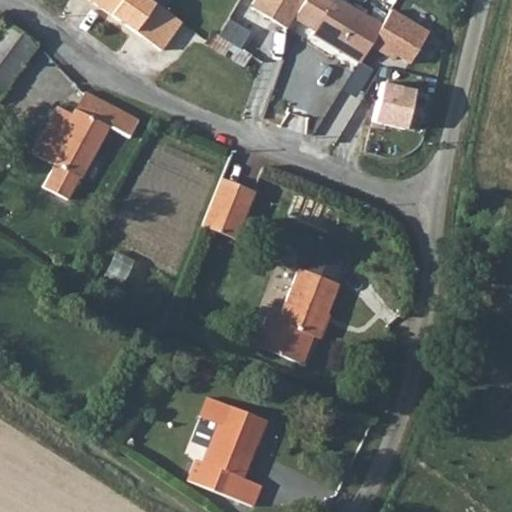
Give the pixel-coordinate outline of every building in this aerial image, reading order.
[(88,0),(161,49),(180,19),(154,2),(151,5),(143,0),(88,0)] [(327,0),(277,0),(271,10),(311,35),(309,38),(356,68),(378,33),(327,0)] [(0,91),(34,43),(4,22),(0,27),(0,91)] [(386,79),(373,119),(423,136),(437,96),(386,79)] [(53,166),(41,187),(65,200),(77,178),(79,179),(99,140),(119,151),(134,125),(81,98),(70,119),(54,110),(31,154),(53,166)] [(249,194),(216,182),(199,228),(232,240),(249,194)] [(262,306),(251,335),(298,353),(308,325),(311,327),(332,272),(327,270),(332,256),(304,245),(299,258),(293,257),(273,310),(262,306)] [(243,475),(263,416),(205,396),(198,416),(215,422),(202,459),(196,457),(188,480),(229,495),(237,472),(243,475)] [(261,480),(243,475),(237,472),(229,495),(252,503),(261,480)]
